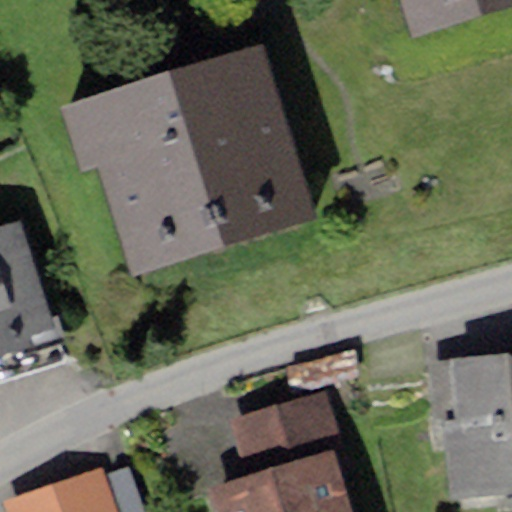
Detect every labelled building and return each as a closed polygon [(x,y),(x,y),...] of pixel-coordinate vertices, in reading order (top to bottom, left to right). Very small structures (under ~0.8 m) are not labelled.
[(511,0),(414,0),(432,53),(511,27),(511,0)] [(302,65),(103,119),(157,287),(354,234),(302,65)] [(47,231),(0,246),(0,383),(92,355),(47,231)] [(511,366),(483,367),(490,436),(478,437),(482,511),(511,508),(511,366)] [(300,481),(242,498),(247,511),(375,511),(339,400),(280,420),(300,481)] [(48,511),(133,511),(120,472),(45,500),(48,511)]
